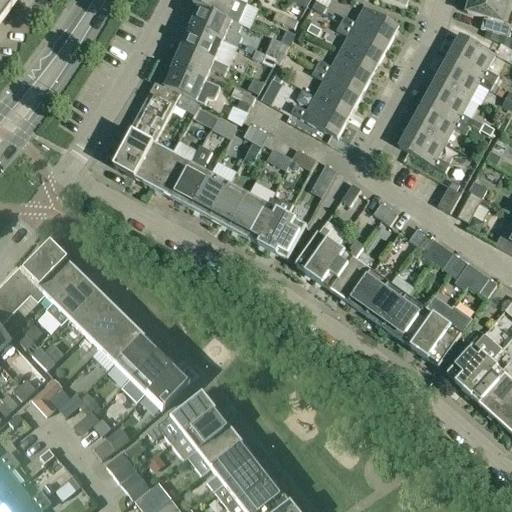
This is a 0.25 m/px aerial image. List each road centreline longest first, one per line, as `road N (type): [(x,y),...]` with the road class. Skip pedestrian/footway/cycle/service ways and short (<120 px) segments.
road 1 (residential): [(511,472),(389,366),(277,289),(65,174)]
road 2 (residential): [(511,273),(362,173),(442,0)]
road 3 (residential): [(65,174),(168,0)]
road 4 (secondary): [(4,154),(109,0)]
road 5 (secondary): [(82,0),(0,114)]
